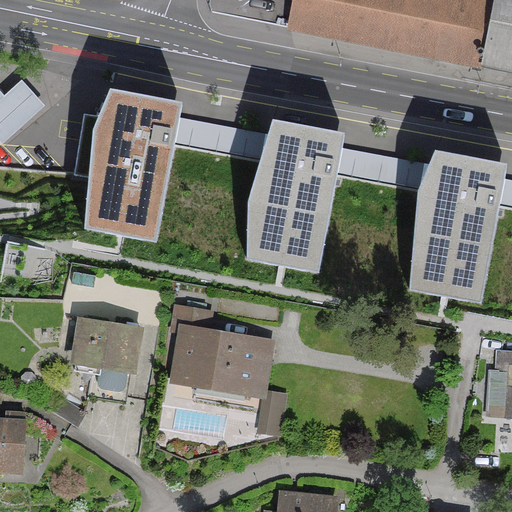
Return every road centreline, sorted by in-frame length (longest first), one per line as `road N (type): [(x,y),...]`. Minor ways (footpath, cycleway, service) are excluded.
road 1 (secondary): [(159,42),(511,111)]
road 2 (residential): [(180,511),(244,480),(329,466),(511,499)]
road 3 (secondary): [(0,9),(159,42)]
